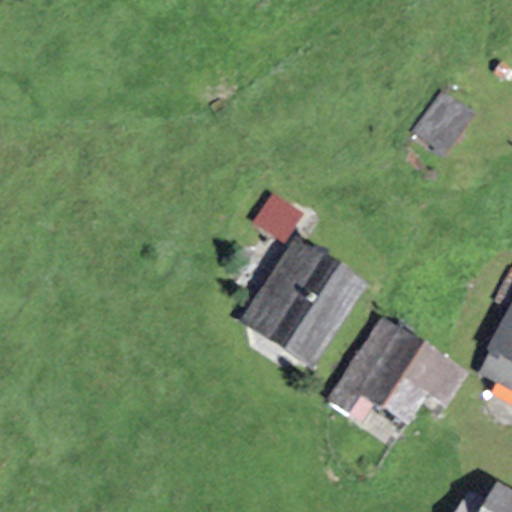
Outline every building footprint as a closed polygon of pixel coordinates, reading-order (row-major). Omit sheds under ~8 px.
[(443,96),(417,132),(448,154),(474,118),(443,96)] [(271,205),(260,223),(285,237),(296,219),(271,205)] [(283,313),(272,331),(313,358),(357,290),(296,251),(264,300),(283,313)] [(252,318),(272,331),(283,313),(264,300),(252,318)] [(511,356),(511,359),(500,380),(511,386),(511,320),(497,349),(511,356)] [(364,353),(427,395),(428,394),(448,365),(385,323),(364,353)] [(484,372),(500,380),(511,359),(511,356),(497,349),(484,372)] [(376,406),(407,426),(427,395),(364,353),(332,402),(351,414),(363,397),(376,406)] [(467,377),(448,365),(428,394),(447,407),(467,377)] [(351,414),(364,423),(376,406),(363,397),(351,414)] [(511,511),(511,497),(501,492),(492,507),(473,496),(463,511),(511,511)]
